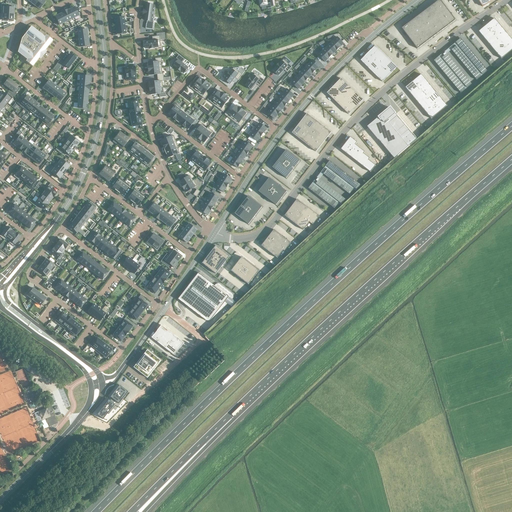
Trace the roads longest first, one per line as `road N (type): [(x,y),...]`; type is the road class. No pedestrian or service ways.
road 1 (motorway): [(511,125),(343,272),(95,511)]
road 2 (residential): [(504,0),(391,84),(263,232),(214,232)]
road 3 (motorway): [(236,408),(511,159)]
road 4 (unclassified): [(214,232),(281,131),(370,37)]
road 5 (tertiary): [(97,0),(104,81),(96,135),(72,195),(45,233)]
road 6 (unclassified): [(165,307),(203,339),(105,427),(80,419)]
road 7 (residential): [(121,349),(28,275),(61,228)]
road 8 (residential): [(275,125),(197,67),(160,115)]
road 9 (motorway): [(132,511),(236,408)]
road 10 (tertiary): [(99,381),(90,365),(10,305),(7,284)]
road 11 (motorway): [(144,511),(236,408)]
road 12 (residential): [(275,125),(360,35)]
road 13 (tertiary): [(0,305),(80,367),(90,386)]
road 14 (residential): [(157,303),(61,228)]
